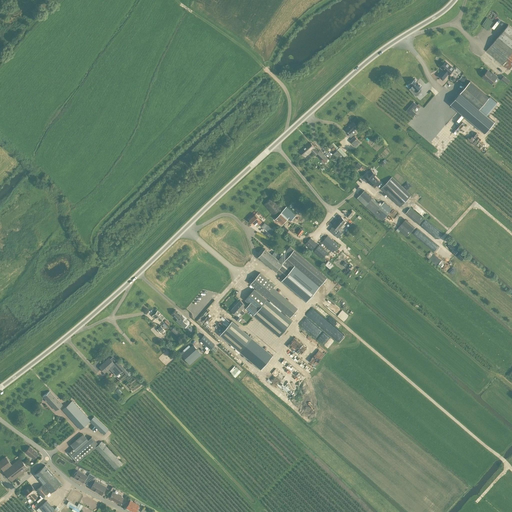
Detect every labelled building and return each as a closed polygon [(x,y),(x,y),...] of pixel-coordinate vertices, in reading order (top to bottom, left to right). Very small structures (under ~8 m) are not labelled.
[(502,64),(511,51),(511,27),(508,24),(486,51),(502,64)] [(511,64),(511,51),(502,64),(509,69),(511,64)] [(442,71),(438,76),(443,80),(447,75),(446,75),(448,73),(449,74),(451,71),(452,71),(453,70),(453,69),(454,68),(445,61),(440,67),(444,70),(443,72),(442,71)] [(488,70),(483,76),(492,83),(497,77),(494,74),(493,75),(488,70)] [(464,83),(466,85),(469,82),(466,80),(467,79),(465,77),(464,78),(462,76),(459,79),(462,81),(461,82),(463,84),(464,83)] [(415,78),(409,84),(416,91),(414,93),(416,96),(421,91),(419,89),(422,86),(420,84),(420,83),(417,81),(415,78)] [(460,92),(451,104),(485,133),(495,121),(479,108),(489,97),(470,81),(460,92)] [(414,102),(406,110),(413,116),(416,113),(412,110),(417,105),(414,102)] [(353,122),(345,129),(350,133),(349,134),(351,137),(354,134),(352,132),(357,126),(353,122)] [(355,136),(350,140),(354,144),(356,147),(361,142),(358,140),(355,136)] [(311,142),(300,152),(305,157),(311,151),(315,155),(316,155),(321,160),(325,156),(325,155),(319,150),(318,151),(315,148),(311,142)] [(340,147),(338,150),(344,156),(346,154),(340,147)] [(364,178),(363,179),(366,183),(368,181),(372,185),(375,187),(380,182),(374,176),(376,174),(371,170),(368,173),(364,177),(364,178)] [(400,207),(411,195),(392,176),(381,188),(400,207)] [(364,190),(357,197),(366,205),(382,220),(387,214),(388,213),(386,211),(384,208),(381,205),(364,190)] [(274,215),(282,207),(272,196),(264,204),(274,215)] [(276,218),(282,225),(289,217),(292,219),(296,215),(286,206),(282,211),(281,210),(279,212),(280,213),(276,218)] [(405,213),(419,224),(423,219),(410,208),(405,213)] [(255,214),(249,220),(254,224),(257,221),(259,224),(262,222),(259,219),(260,218),(255,214)] [(334,226),(330,230),(337,237),(342,232),(338,230),(341,226),(343,228),(345,225),(343,224),(346,221),(341,216),(333,225),(334,226)] [(407,236),(415,226),(406,218),(397,228),(407,236)] [(421,224),(434,237),(439,232),(425,219),(421,224)] [(271,234),(274,230),(272,228),(268,225),(264,229),(271,234)] [(413,233),(434,252),(438,248),(417,228),(413,233)] [(333,252),(339,245),(328,235),(322,242),(333,252)] [(305,243),(312,249),(317,243),(311,237),(305,243)] [(322,258),(328,252),(319,245),(314,251),(322,258)] [(261,254),(258,257),(266,264),(271,268),(272,268),(278,261),(279,260),(275,257),(278,254),(274,251),(273,254),(272,254),(265,249),(263,251),(262,251),(260,253),(261,254)] [(278,261),(272,268),(284,278),(282,280),(306,301),(318,288),(327,277),(294,249),(282,264),(278,261)] [(437,264),(441,259),(434,253),(430,258),(437,264)] [(260,272),(251,283),(291,317),(298,308),(274,287),(275,285),(260,272)] [(247,306),(255,313),(267,299),(254,288),(245,299),(250,303),(247,306)] [(267,299),(255,313),(254,314),(279,336),(292,321),(267,299)] [(240,300),(231,310),(237,315),(240,312),(242,315),(245,312),(242,309),(246,305),(240,300)] [(339,340),(344,333),(310,307),(305,314),(339,340)] [(177,319),(176,320),(184,328),(187,324),(182,320),(184,318),(181,316),(182,315),(175,309),(172,313),(177,319)] [(157,310),(152,316),(155,318),(156,317),(160,320),(161,319),(163,321),(167,325),(170,322),(166,319),(163,316),(164,316),(157,310)] [(273,355),(232,320),(220,334),(261,369),(273,355)] [(308,320),(303,327),(318,338),(323,331),(308,320)] [(210,349),(214,344),(204,334),(199,339),(210,349)] [(288,344),(298,354),(305,347),(295,337),(288,344)] [(201,354),(193,345),(184,352),(183,350),(180,353),(187,361),(189,364),(194,360),(201,354)] [(104,372),(109,368),(113,372),(116,370),(119,373),(121,371),(124,368),(117,360),(114,363),(109,357),(99,367),(104,372)] [(234,366),(230,371),(231,373),(235,377),(241,371),(237,367),(236,368),(234,366)] [(47,400),(53,395),(49,391),(43,396),(46,399),(45,400),(46,401),(47,400)] [(62,404),(53,395),(47,400),(55,409),(62,404)] [(108,430),(95,418),(94,416),(90,420),(87,417),(72,401),(62,409),(80,429),(89,421),(104,434),(108,430)] [(73,448),(68,452),(77,462),(87,454),(88,454),(95,448),(115,469),(122,463),(101,441),(98,444),(91,436),(88,440),(83,434),(70,444),(73,448)] [(30,446),(25,451),(29,455),(33,458),(38,453),(30,446)] [(5,457),(0,460),(0,465),(12,481),(28,468),(20,458),(12,465),(5,457)] [(50,492),(61,483),(45,465),(35,474),(50,492)] [(74,476),(74,477),(83,482),(86,475),(77,470),(77,471),(75,472),(74,474),(74,476)] [(101,494),(106,486),(95,480),(90,488),(101,494)] [(43,497),(49,492),(42,484),(36,489),(43,497)] [(31,485),(23,492),(28,497),(30,496),(33,500),(36,497),(33,493),(36,490),(31,485)] [(120,503),(123,497),(112,492),(109,497),(120,503)] [(43,511),(51,511),(55,510),(47,500),(39,507),(43,511)] [(79,502),(77,505),(69,500),(66,504),(79,511),(83,505),(79,502)] [(134,511),(139,505),(130,500),(126,507),(134,511)]
